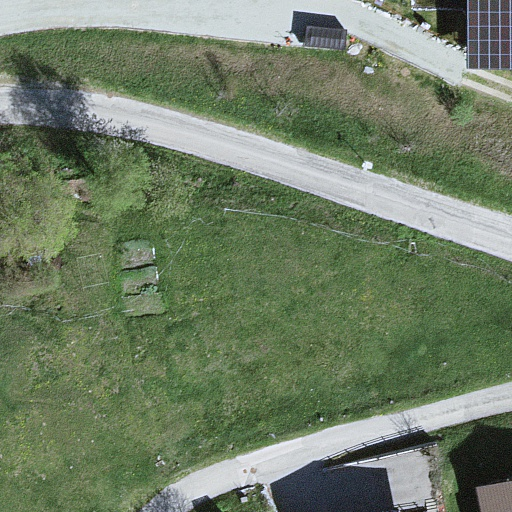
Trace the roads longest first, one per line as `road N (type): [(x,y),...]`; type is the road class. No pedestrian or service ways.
road 1 (residential): [(511,233),(199,131),(51,104),(0,104)]
road 2 (residential): [(511,395),(227,473),(158,511)]
